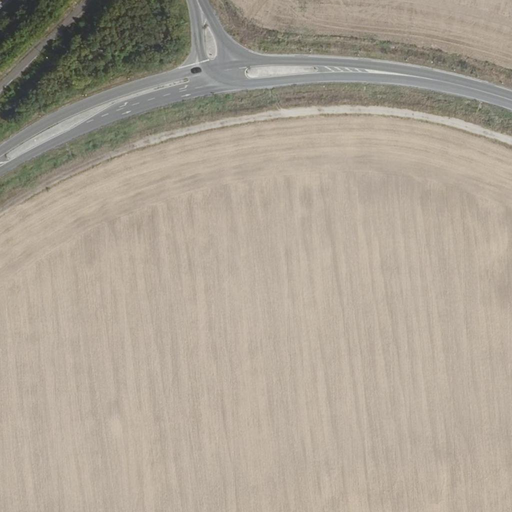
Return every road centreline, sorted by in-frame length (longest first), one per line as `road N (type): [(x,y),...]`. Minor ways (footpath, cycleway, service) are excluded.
road 1 (track): [(0,213),(78,168),(166,132),(271,113),(338,106),(424,115),(511,138)]
road 2 (tertiary): [(199,69),(114,91),(0,153)]
road 3 (tertiary): [(0,169),(129,107),(199,89)]
road 4 (tertiary): [(389,73),(321,60),(231,64)]
road 5 (tertiary): [(235,84),(389,73)]
road 6 (tertiary): [(389,73),(511,100)]
